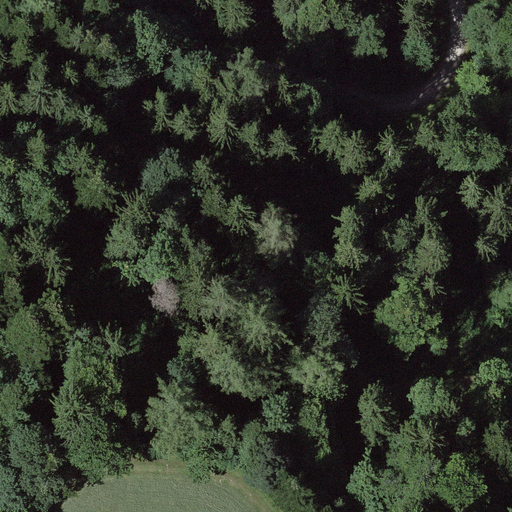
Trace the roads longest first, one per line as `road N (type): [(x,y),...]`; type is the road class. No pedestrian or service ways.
road 1 (track): [(511,379),(413,370),(390,354),(357,293),(323,267),(271,266),(114,291),(24,276),(0,282)]
road 2 (track): [(455,0),(461,33),(449,76),(408,103),(358,97),(234,50),(169,0)]
